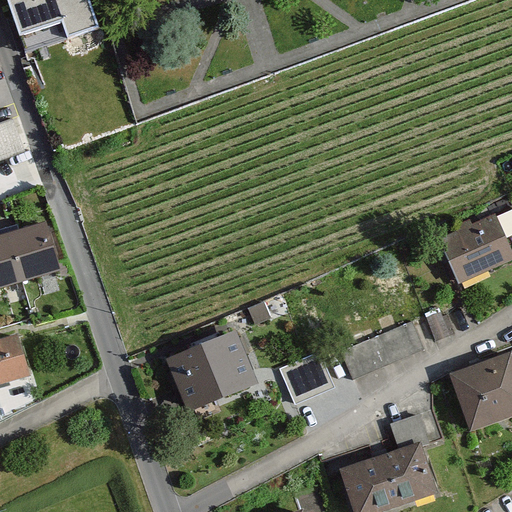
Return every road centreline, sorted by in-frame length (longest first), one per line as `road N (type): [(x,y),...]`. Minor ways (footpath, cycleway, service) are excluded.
road 1 (residential): [(0,26),(168,511)]
road 2 (residential): [(185,511),(362,417),(511,317)]
